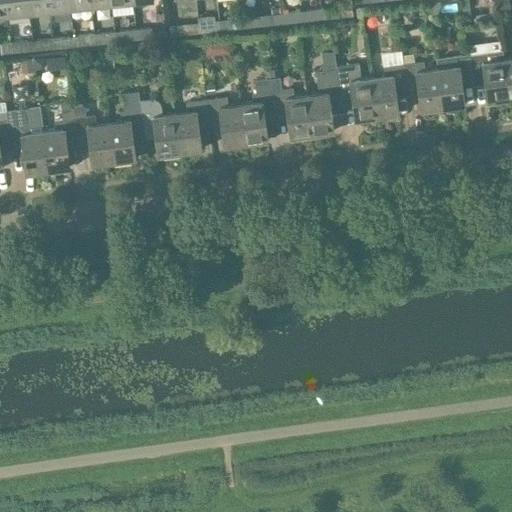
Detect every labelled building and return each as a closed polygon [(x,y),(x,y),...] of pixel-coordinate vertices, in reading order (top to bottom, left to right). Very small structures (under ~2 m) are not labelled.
[(6,0),(8,16),(29,13),(27,0),(6,0)] [(27,0),(29,13),(49,11),(48,0),(27,0)] [(48,0),(49,11),(70,9),(68,0),(48,0)] [(68,0),(70,9),(91,6),(90,0),(68,0)] [(468,0),(461,0),(462,11),(470,10),(468,0)] [(510,8),(509,0),(495,0),(496,9),(510,8)] [(440,1),(430,2),(431,14),(437,13),(441,7),(440,1)] [(339,5),(322,7),(323,18),(340,17),(339,5)] [(323,18),(322,7),(301,10),(302,21),(323,18)] [(301,10),(281,12),(283,23),(302,21),(301,10)] [(281,12),(260,14),(261,25),(283,23),(281,12)] [(260,14),(240,17),(241,27),(261,25),(260,14)] [(214,15),(197,17),(197,21),(198,21),(200,32),(220,30),(219,19),(214,19),(214,15)] [(240,17),(219,19),(220,30),(241,27),(240,17)] [(169,24),(170,35),(200,32),(198,21),(197,21),(169,24)] [(152,27),(136,29),(137,39),(153,37),(152,27)] [(136,29),(115,31),(116,41),(137,39),(136,29)] [(115,31),(94,33),(95,43),(116,41),(115,31)] [(94,33),(73,36),(74,45),(95,43),(94,33)] [(73,36),(52,38),(53,47),(74,45),(73,36)] [(52,38),(32,40),(34,49),(53,47),(52,38)] [(32,40),(11,42),(12,52),(34,49),(32,40)] [(11,42),(0,43),(1,53),(12,52),(11,42)] [(502,49),(468,54),(471,80),(484,78),(487,101),(509,98),(502,49)] [(412,62),(411,53),(402,55),(407,88),(418,87),(421,110),(443,107),(438,76),(437,68),(424,69),(423,61),(412,62)] [(448,57),(449,66),(437,68),(438,76),(443,107),(462,104),(459,81),(471,80),(468,54),(448,57)] [(402,55),(391,56),(392,65),(383,66),(384,75),(371,76),(377,117),(398,114),(395,90),(407,88),(402,55)] [(511,57),(503,59),(509,98),(511,97),(511,57)] [(359,63),(336,65),(336,68),(340,98),(351,96),(355,120),(377,117),(371,76),(361,78),(359,63)] [(316,71),(319,93),(306,95),(311,134),(332,131),(329,107),(341,105),(340,98),(336,68),(316,71)] [(282,89),(280,77),(271,78),(275,115),(287,113),(290,137),(311,134),(306,95),(293,96),(291,88),(282,89)] [(253,102),(240,104),(245,142),(266,139),(263,117),(275,115),(271,78),(254,79),(256,93),(252,93),(253,102)] [(120,111),(121,120),(107,122),(113,161),(135,158),(132,135),(144,133),(140,99),(139,91),(122,93),(124,111),(120,111)] [(227,105),(226,97),(206,99),(210,123),(221,122),(224,145),(245,142),(240,104),(227,105)] [(155,98),(140,99),(144,133),(156,131),(159,155),(179,152),(173,113),(162,115),(160,106),(156,106),(155,98)] [(187,111),(173,113),(179,152),(201,149),(198,125),(210,123),(206,99),(186,102),(187,111)] [(85,105),(73,107),(78,142),(90,141),(93,164),(113,161),(107,122),(95,124),(94,115),(86,116),(85,105)] [(54,120),(55,129),(42,131),(47,170),(69,167),(66,144),(78,142),(73,107),(61,109),(62,119),(54,120)] [(25,108),(6,110),(7,118),(8,127),(11,142),(12,151),(24,149),(27,173),(47,170),(42,131),(29,133),(27,124),(25,108)] [(6,110),(0,111),(0,167),(2,168),(0,154),(0,143),(11,142),(8,127),(7,118),(6,110)]
